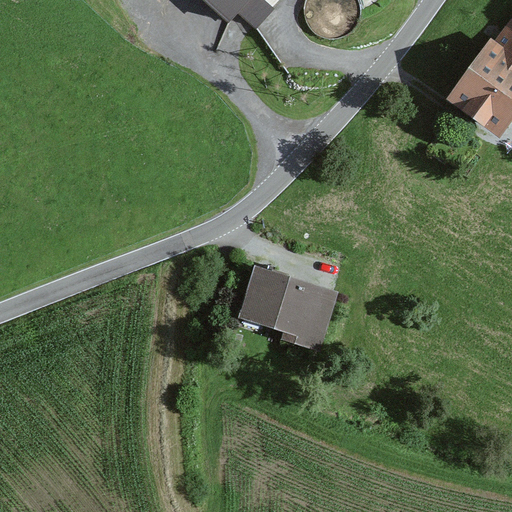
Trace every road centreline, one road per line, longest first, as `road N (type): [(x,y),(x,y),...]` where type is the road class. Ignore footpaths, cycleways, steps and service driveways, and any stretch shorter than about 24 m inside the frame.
road 1 (unclassified): [(0,312),(184,240),(262,199),(434,0)]
road 2 (track): [(202,511),(193,445),(206,229)]
